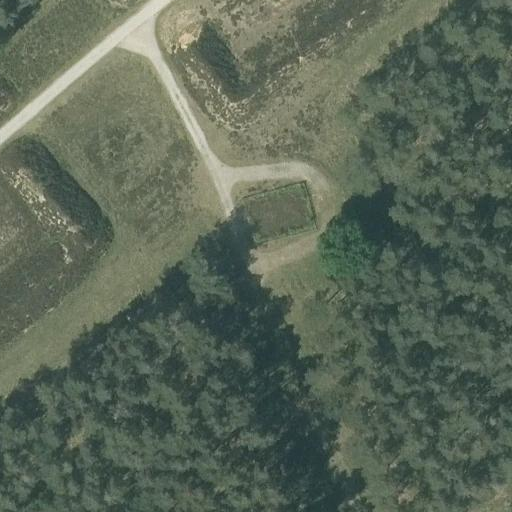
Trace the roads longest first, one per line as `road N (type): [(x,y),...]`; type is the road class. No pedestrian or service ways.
road 1 (track): [(143,26),(213,172),(352,511)]
road 2 (track): [(173,0),(0,147)]
